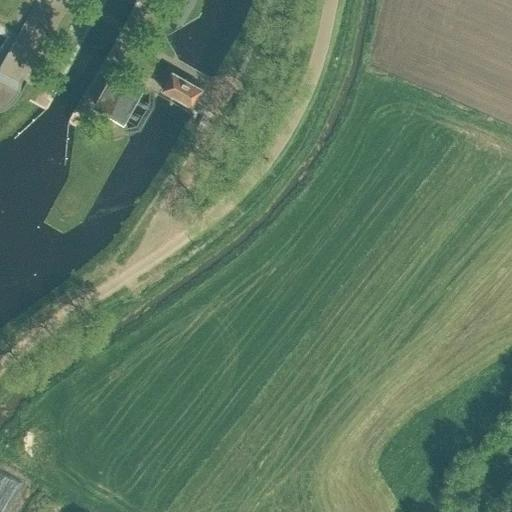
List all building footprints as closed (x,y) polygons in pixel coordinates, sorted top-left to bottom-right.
[(179,24),(192,0),(167,0),(160,14),(179,24)] [(23,68),(30,55),(9,44),(2,57),(23,68)] [(171,72),(160,91),(189,108),(200,89),(171,72)] [(122,120),(139,90),(113,74),(95,105),(122,120)] [(0,110),(1,110),(2,110),(5,108),(8,106),(10,104),(13,102),(15,99),(17,97),(19,94),(20,91),(0,79),(0,110)] [(225,120),(235,126),(248,104),(238,98),(225,120)]
